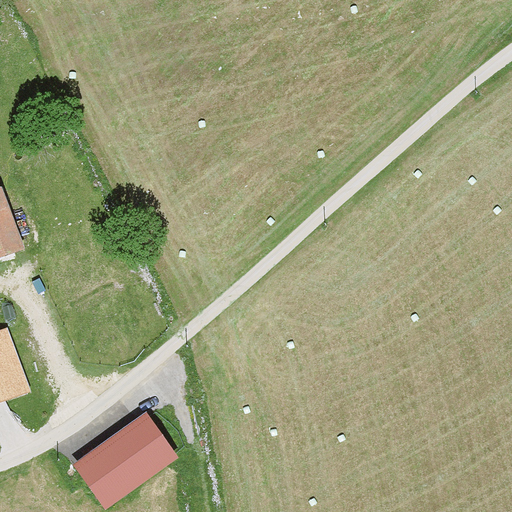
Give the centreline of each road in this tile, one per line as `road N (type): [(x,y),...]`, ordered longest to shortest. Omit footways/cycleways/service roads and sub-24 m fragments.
road 1 (unclassified): [(511,62),(475,86),(148,380),(0,466)]
road 2 (track): [(0,22),(47,101),(170,360),(203,511)]
road 3 (track): [(89,416),(17,263)]
